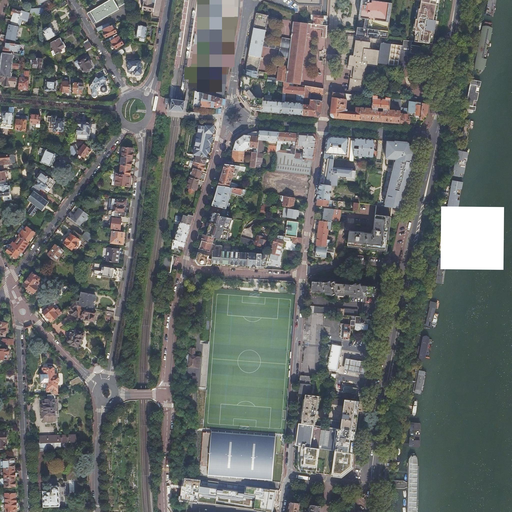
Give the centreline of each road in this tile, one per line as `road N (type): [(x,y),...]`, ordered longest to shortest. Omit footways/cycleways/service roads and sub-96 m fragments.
road 1 (residential): [(107,384),(142,144)]
road 2 (primary): [(372,484),(408,265)]
road 3 (residential): [(289,476),(302,273)]
road 4 (residential): [(127,124),(8,282)]
road 5 (residential): [(20,319),(27,511)]
road 6 (residential): [(185,268),(231,126)]
road 7 (residential): [(302,273),(322,126)]
road 8 (primary): [(436,135),(459,0)]
road 9 (primary): [(408,265),(436,135)]
road 10 (residential): [(167,395),(185,268)]
road 11 (residential): [(322,126),(333,0)]
